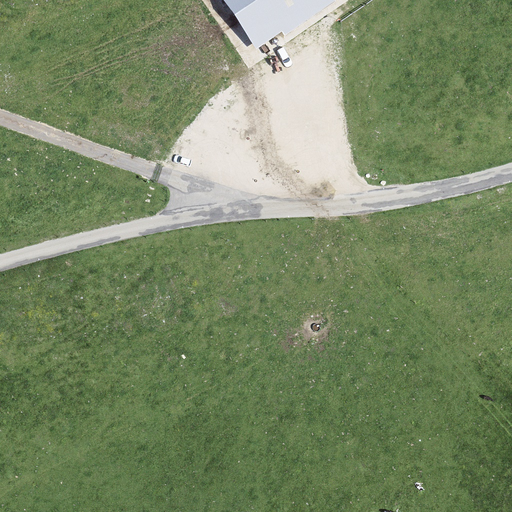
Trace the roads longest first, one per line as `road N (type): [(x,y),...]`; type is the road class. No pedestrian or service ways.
road 1 (unclassified): [(511,173),(345,206),(268,206),(144,226),(0,264)]
road 2 (track): [(268,206),(0,119)]
